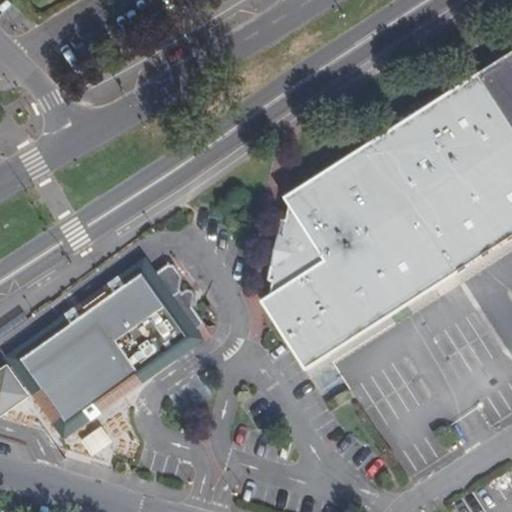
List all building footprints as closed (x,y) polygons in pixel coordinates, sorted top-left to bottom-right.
[(511,59),(480,80),(511,129),(511,59)] [(511,129),(480,80),(373,148),(458,280),(511,245),(511,129)] [(273,300),(263,307),(307,375),(458,280),(373,148),(288,203),(293,209),(289,226),(284,225),(270,285),(275,287),(273,300)] [(143,278),(24,364),(11,374),(9,372),(0,379),(0,415),(27,396),(23,391),(29,387),(62,434),(68,435),(83,424),(84,418),(102,405),(108,407),(136,387),(137,381),(190,345),(187,340),(205,328),(193,311),(196,300),(194,296),(189,295),(184,298),(179,292),(183,281),(174,269),(170,267),(147,283),(143,278)] [(106,428),(83,442),(93,458),(116,443),(106,428)]
